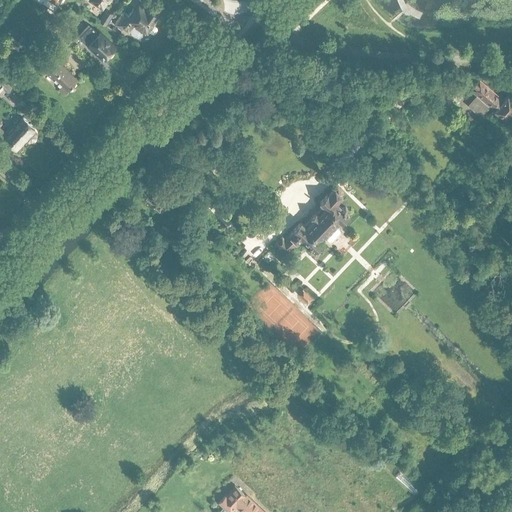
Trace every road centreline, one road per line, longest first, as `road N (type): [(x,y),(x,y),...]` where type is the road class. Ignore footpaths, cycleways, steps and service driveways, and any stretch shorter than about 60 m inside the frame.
road 1 (residential): [(0,264),(227,23),(238,0)]
road 2 (unclassified): [(245,0),(291,37),(324,47),(511,58)]
